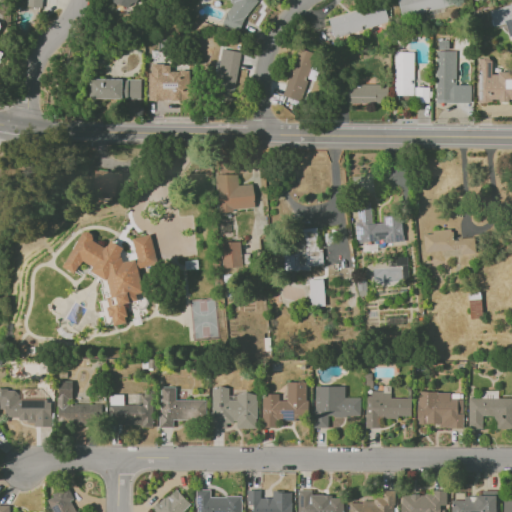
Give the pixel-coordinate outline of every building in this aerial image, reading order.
[(41,8),(42,0),(24,0),(24,6),(41,8)] [(227,0),(234,4),(221,21),(234,31),(258,0),(257,0),(227,0)] [(397,0),(401,17),(452,5),(450,0),(397,0)] [(511,3),(489,9),(493,26),(505,23),(509,36),(511,35),(511,3)] [(328,18),(333,37),(388,22),(383,4),(328,18)] [(471,85),(455,84),(456,51),(448,51),(448,40),(437,40),(435,102),(470,103),(471,85)] [(241,52),(221,48),(212,98),(232,101),(241,52)] [(316,54),(298,48),(283,96),(300,101),(308,77),(309,78),(316,54)] [(413,52),(394,52),(395,95),(414,95),(413,52)] [(511,71),(492,72),(491,58),(477,59),(477,102),(511,100),(511,71)] [(149,100),(189,101),(189,71),(170,70),(170,64),(149,64),(149,100)] [(141,79),(90,78),(89,98),(140,99),(141,79)] [(387,84),(345,84),(346,104),(387,103),(387,84)] [(119,173),(95,170),(92,194),(116,197),(119,173)] [(253,184),(238,185),(238,174),(216,175),(218,211),(254,208),(253,184)] [(403,241),(401,215),(382,216),(382,222),(372,223),(370,203),(355,204),(358,242),(384,240),(385,243),(403,241)] [(293,229),(294,270),(310,270),(310,267),(320,266),(318,228),(293,229)] [(62,267),(75,274),(81,261),(91,265),(92,273),(107,281),(110,295),(106,302),(109,317),(112,319),(113,325),(123,323),(127,317),(124,303),(137,301),(135,294),(143,292),(136,259),(122,262),(121,253),(124,248),(109,240),(106,248),(93,241),(92,234),(82,229),(62,267)] [(474,237),(452,239),(452,230),(423,232),(424,252),(440,251),(440,256),(475,254),(474,237)] [(157,263),(149,234),(131,239),(139,268),(157,263)] [(221,242),(222,267),(241,267),(240,241),(221,242)] [(309,280),(310,306),(324,306),(323,279),(309,280)] [(72,404),(72,381),(58,381),(58,423),(101,423),(102,404),(72,404)] [(262,394),(261,427),(277,427),(277,420),(307,420),(307,382),(286,382),(286,400),(279,400),(279,394),(262,394)] [(205,400),(175,400),(175,387),(160,386),(160,427),(172,428),(173,419),(205,420),(205,400)] [(257,427),(256,393),(229,395),(228,386),(210,387),(212,427),(227,427),(227,422),(236,421),(236,428),(257,427)] [(344,386),(314,386),(314,428),(328,427),(328,416),(360,416),(360,397),(344,397),(344,386)] [(51,426),(51,399),(18,400),(18,389),(0,388),(0,408),(5,409),(5,419),(34,419),(34,426),(51,426)] [(511,428),(511,398),(497,398),(498,391),(482,390),(481,398),(468,397),(468,428),(482,429),(482,416),(496,416),(495,428),(511,428)] [(463,428),(463,398),(449,398),(450,392),(417,391),(417,424),(440,424),(440,427),(463,428)] [(153,425),(153,392),(137,392),(136,405),(123,404),(123,394),(109,394),(109,425),(153,425)] [(411,398),(390,397),(390,393),(365,393),(364,428),(379,428),(379,417),(410,418),(411,398)] [(240,511),(241,497),(210,496),(210,489),(196,489),(196,511),(240,511)] [(291,511),(292,492),(272,491),(272,497),(260,497),(260,490),(247,490),(247,505),(251,505),(251,511),(291,511)] [(342,511),(343,496),(312,496),(312,490),(298,490),(297,511),(342,511)] [(401,493),(400,511),(443,511),(444,508),(446,508),(446,493),(401,493)]
